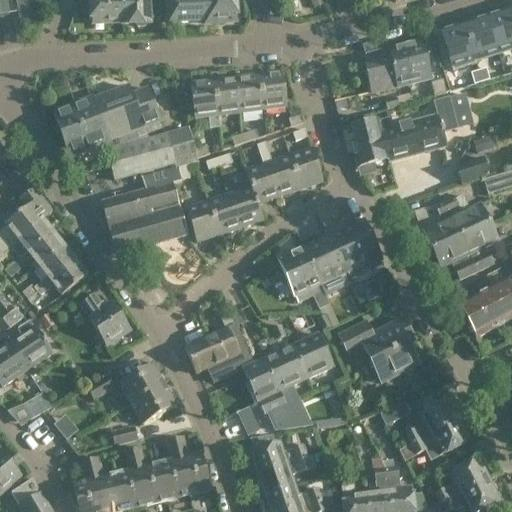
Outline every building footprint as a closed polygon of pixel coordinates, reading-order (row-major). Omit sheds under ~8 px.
[(91,21),(91,25),(121,24),(120,0),(89,0),(90,10),(88,13),(88,19),(91,21)] [(120,0),(121,24),(122,24),(123,26),(135,25),(137,28),(144,28),(146,25),(149,25),(148,0),(120,0)] [(237,23),(235,0),(166,0),(168,24),(205,22),(205,24),(237,23)] [(0,2),(0,14),(8,13),(6,1),(0,2)] [(511,48),(511,20),(509,12),(486,19),(497,54),(511,48)] [(497,54),(486,19),(464,26),(475,61),(497,54)] [(475,61),(464,26),(440,34),(452,73),(476,65),(475,61)] [(363,57),(369,88),(370,95),(431,80),(422,42),(387,50),(385,42),(371,45),(373,54),(363,57)] [(489,81),(486,70),(478,72),(481,84),(489,81)] [(481,84),(478,72),(470,74),(474,86),(481,84)] [(282,74),(258,77),(263,111),(286,108),(282,74)] [(235,79),(240,114),(263,111),(258,77),(235,79)] [(213,82),(217,117),(240,114),(235,79),(213,82)] [(434,97),(446,95),(443,80),(431,83),(434,97)] [(194,120),(207,118),(209,129),(219,128),(217,117),(213,82),(190,85),(194,120)] [(124,89),(91,101),(107,144),(160,124),(147,90),(131,96),(128,87),(124,88),(124,89)] [(69,158),(107,144),(91,101),(91,99),(52,114),(69,158)] [(433,103),(437,118),(409,125),(409,124),(398,127),(399,128),(389,131),(381,133),(389,161),(423,152),(426,154),(436,152),(437,148),(445,146),(442,134),(457,130),(449,99),(433,103)] [(398,108),(396,99),(383,102),(385,111),(398,108)] [(300,117),(288,121),(290,129),(303,125),(300,117)] [(374,173),(372,165),(389,161),(381,133),(389,131),(387,121),(378,123),(378,122),(346,130),(349,140),(351,141),(353,145),(351,146),(357,169),(358,168),(360,177),(374,173)] [(142,179),(178,169),(187,166),(198,164),(196,160),(194,151),(188,129),(152,139),(125,146),(127,154),(132,153),(138,175),(140,175),(142,179)] [(295,143),(307,139),(304,131),(292,135),(295,143)] [(243,136),(246,144),(257,140),(255,132),(243,136)] [(246,144),(243,136),(231,139),(234,148),(246,144)] [(495,148),(491,136),(473,141),(477,154),(495,148)] [(268,154),(265,144),(256,147),(259,157),(268,154)] [(125,146),(106,152),(115,182),(138,175),(132,153),(127,154),(125,146)] [(194,151),(196,160),(209,156),(206,147),(194,151)] [(289,158),(300,191),(322,183),(311,150),(289,158)] [(263,166),(267,165),(271,164),(268,154),(259,157),(263,166)] [(220,167),(232,163),(229,155),(217,159),(220,167)] [(289,158),(271,164),(267,165),(278,198),(300,191),(289,158)] [(217,159),(205,163),(208,171),(220,167),(217,159)] [(455,168),(461,186),(489,177),(483,160),(455,168)] [(278,198),(267,165),(263,166),(245,172),(250,189),(251,189),(256,205),(257,205),(278,198)] [(187,166),(178,169),(182,183),(191,180),(187,166)] [(182,183),(178,169),(142,179),(145,192),(101,204),(115,253),(116,253),(120,255),(120,256),(187,237),(173,186),(182,183)] [(487,196),(511,188),(511,172),(483,181),(487,196)] [(42,221),(52,213),(32,189),(18,200),(26,209),(16,217),(28,232),(42,221)] [(250,189),(229,196),(240,229),(263,222),(257,205),(256,205),(251,189),(250,189)] [(218,236),(240,229),(229,196),(207,203),(218,236)] [(453,199),(443,203),(460,238),(488,225),(480,207),(469,212),(462,197),(454,201),(453,199)] [(218,236),(207,203),(185,211),(196,244),(218,236)] [(432,252),(460,238),(443,203),(434,207),(440,219),(440,218),(443,224),(423,233),(432,252)] [(0,229),(0,263),(6,259),(2,254),(10,248),(12,251),(20,245),(17,241),(28,232),(16,217),(0,229)] [(20,245),(12,251),(20,261),(28,255),(53,235),(42,221),(28,232),(17,241),(20,245)] [(320,287),(348,274),(349,277),(382,262),(364,222),(303,250),(320,287)] [(460,238),(476,273),(488,268),(480,251),(497,243),(488,225),(460,238)] [(28,255),(20,261),(23,266),(31,259),(39,269),(64,249),(53,235),(28,255)] [(459,281),(476,273),(460,238),(432,252),(440,269),(451,264),(459,281)] [(47,279),(34,288),(35,289),(38,293),(50,283),(75,263),(64,249),(39,269),(47,279)] [(294,298),(297,304),(313,297),(319,310),(329,306),(320,287),(303,250),(278,261),(294,298)] [(50,283),(38,293),(41,297),(53,287),(61,297),(87,277),(75,263),(50,283)] [(16,265),(6,273),(11,280),(21,272),(16,265)] [(511,277),(459,306),(467,321),(511,296),(511,295),(508,288),(511,285),(511,277)] [(38,293),(35,289),(32,286),(22,293),(28,301),(38,293)] [(28,301),(33,308),(43,300),(38,293),(28,301)] [(358,310),(351,295),(340,300),(347,315),(358,310)] [(82,304),(78,306),(84,316),(105,347),(130,331),(112,304),(103,310),(94,296),(82,304)] [(511,296),(467,321),(476,339),(511,320),(511,296)] [(71,298),(64,302),(68,307),(75,303),(71,298)] [(338,326),(329,306),(319,310),(322,316),(326,316),(332,329),(338,326)] [(17,323),(23,318),(16,308),(9,313),(17,323)] [(9,313),(2,319),(10,329),(17,323),(9,313)] [(47,316),(39,321),(46,330),(53,325),(47,316)] [(317,322),(322,333),(331,329),(326,318),(317,322)] [(381,384),(418,366),(407,345),(413,342),(402,320),(371,335),(365,323),(338,337),(348,356),(363,349),(381,384)] [(184,350),(196,375),(207,370),(214,385),(236,374),(234,369),(251,362),(236,327),(184,350)] [(276,342),(286,338),(281,327),(272,331),(276,342)] [(34,328),(21,337),(9,345),(27,372),(52,355),(34,328)] [(107,360),(134,343),(129,335),(102,352),(107,360)] [(306,381),(333,369),(318,337),(291,349),(306,381)] [(9,345),(0,351),(0,385),(2,389),(27,372),(9,345)] [(291,349),(268,359),(283,392),(306,381),(291,349)] [(243,370),(257,403),(258,403),(264,416),(289,405),(283,392),(268,359),(243,370)] [(130,406),(164,387),(152,366),(118,385),(130,406)] [(107,376),(86,387),(94,400),(115,388),(107,376)] [(130,406),(142,427),(176,407),(164,387),(130,406)] [(37,389),(29,393),(30,395),(33,399),(40,394),(37,390),(37,389)] [(33,399),(23,406),(32,419),(50,407),(41,393),(40,394),(33,399)] [(427,431),(418,435),(415,429),(404,435),(409,445),(457,422),(453,415),(454,411),(451,405),(448,404),(446,401),(419,415),(427,431)] [(381,414),(386,426),(411,414),(405,402),(381,414)] [(285,435),(301,433),(294,417),(280,423),(285,435)] [(337,428),(336,421),(323,423),(324,430),(337,428)] [(415,457),(426,451),(431,461),(467,443),(466,440),(467,437),(464,430),(460,429),(457,422),(409,445),(415,457)] [(134,429),(111,434),(114,447),(137,441),(134,429)] [(201,454),(187,458),(183,438),(174,440),(188,497),(210,492),(201,454)] [(158,465),(167,502),(188,497),(174,440),(166,442),(171,462),(158,465)] [(319,441),(310,444),(314,455),(323,451),(319,441)] [(250,457),(248,460),(250,467),(254,468),(256,476),(286,466),(295,463),(291,451),(282,455),(278,444),(249,454),(250,457)] [(302,447),(291,451),(295,463),(306,459),(302,447)] [(132,451),(145,507),(167,502),(158,465),(144,468),(140,449),(132,451)] [(375,460),(372,460),(373,471),(375,483),(387,481),(385,470),(382,463),(374,449),(375,460)] [(115,475),(123,511),(126,511),(145,507),(132,451),(123,453),(128,472),(115,475)] [(0,477),(9,488),(21,478),(15,470),(22,464),(17,456),(8,463),(0,452),(0,477)] [(89,461),(101,511),(123,511),(115,475),(102,479),(97,459),(89,461)] [(299,474),(310,470),(306,459),(295,463),(299,474)] [(77,511),(101,511),(89,461),(80,463),(85,483),(71,486),(77,511)] [(481,465),(478,464),(476,461),(449,475),(457,491),(448,495),(445,489),(434,495),(439,506),(487,482),(483,474),(484,471),(481,465)] [(392,462),(382,463),(385,470),(387,481),(399,480),(397,468),(392,469),(392,462)] [(286,466),(256,476),(259,484),(257,487),(260,493),(263,495),(263,496),(263,498),(293,487),(290,477),(299,474),(295,463),(286,466)] [(341,487),(353,485),(351,474),(340,475),(341,487)] [(0,495),(9,488),(0,477),(0,495)] [(19,508),(20,511),(50,511),(32,480),(11,494),(19,508)] [(399,480),(387,481),(388,492),(390,511),(413,511),(411,489),(400,490),(399,480)] [(490,489),(487,482),(439,506),(442,511),(453,511),(464,506),(467,511),(478,511),(497,503),(496,500),(497,496),(494,490),(490,489)] [(293,487),(263,498),(264,498),(264,500),(263,503),(265,509),(268,511),(290,511),(321,501),(327,499),(324,488),(317,490),(306,494),(296,497),(293,487)] [(390,511),(388,492),(376,493),(365,495),(367,511),(390,511)] [(367,511),(365,495),(354,496),(342,497),(343,511),(367,511)] [(321,501),(290,511),(326,511),(328,511),(335,511),(335,509),(331,498),(327,499),(321,501)]
